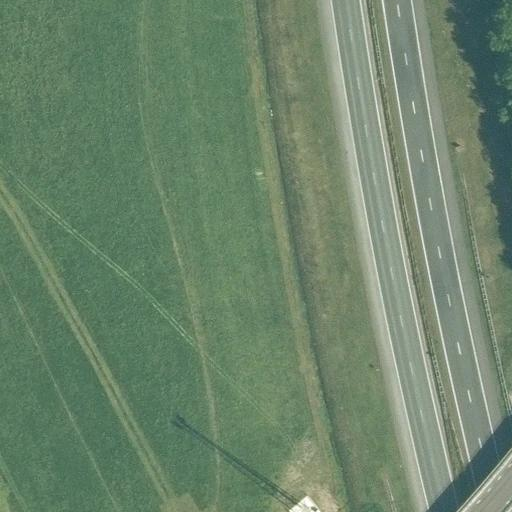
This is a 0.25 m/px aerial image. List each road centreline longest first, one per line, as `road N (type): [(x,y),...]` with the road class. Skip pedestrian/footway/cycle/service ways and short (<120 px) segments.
road 1 (motorway): [(496,511),(442,270),(396,0)]
road 2 (motorway): [(344,0),(391,279),(443,511)]
